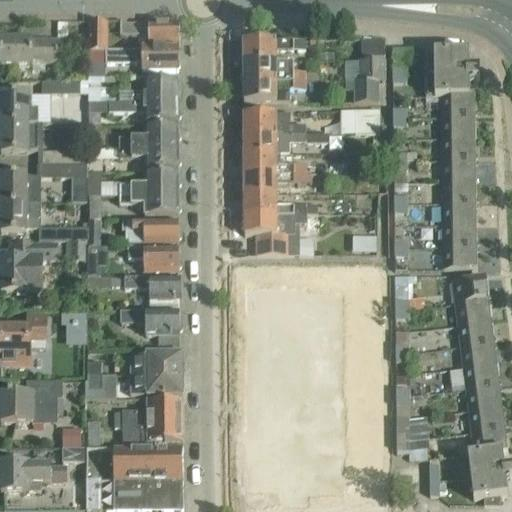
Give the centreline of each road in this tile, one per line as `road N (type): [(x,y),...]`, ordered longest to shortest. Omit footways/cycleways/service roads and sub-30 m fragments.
road 1 (residential): [(208,511),(203,0)]
road 2 (unclassified): [(203,0),(0,1)]
